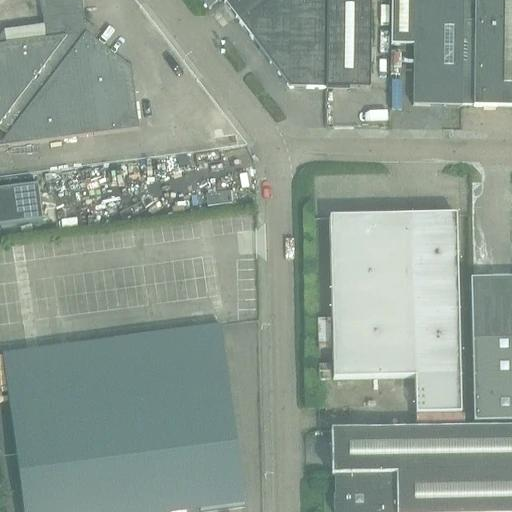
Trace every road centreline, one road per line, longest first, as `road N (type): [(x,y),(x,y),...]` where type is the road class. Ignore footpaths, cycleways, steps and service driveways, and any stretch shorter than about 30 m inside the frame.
road 1 (unclassified): [(271,511),(276,151)]
road 2 (unclassified): [(511,153),(276,151)]
road 3 (unclassified): [(276,151),(161,0)]
